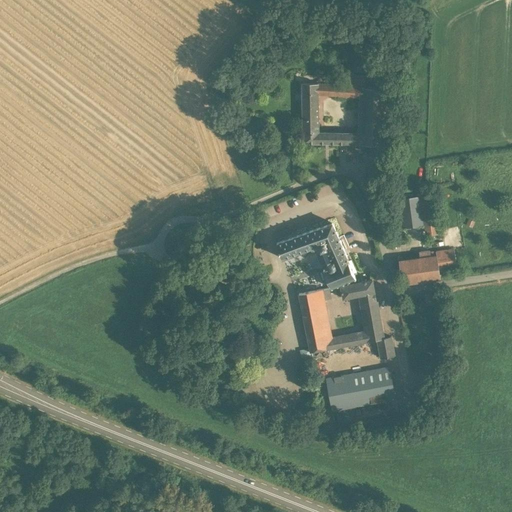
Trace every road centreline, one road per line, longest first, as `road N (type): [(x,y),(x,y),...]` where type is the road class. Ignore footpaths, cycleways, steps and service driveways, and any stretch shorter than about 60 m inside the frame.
road 1 (unclassified): [(0,304),(117,251),(142,249),(179,219),(223,216),(336,171),(355,179),(399,291),(511,273)]
road 2 (primary): [(0,385),(322,511)]
